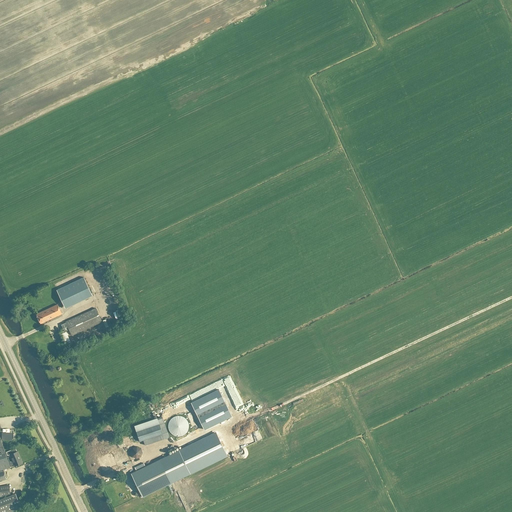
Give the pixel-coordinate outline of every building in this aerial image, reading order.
[(92,296),(85,276),(57,287),(64,307),(92,296)] [(40,324),(62,314),(57,305),(36,315),(40,324)] [(105,326),(97,307),(60,325),(69,343),(105,326)] [(218,389),(191,403),(204,430),(231,416),(218,389)] [(187,432),(188,430),(188,428),(188,427),(188,425),(188,423),(187,422),(186,420),(185,419),(184,418),(182,417),(180,416),(179,416),(177,416),(175,416),(173,417),(172,418),(171,419),(169,420),(169,422),(168,424),(168,425),(168,427),(168,429),(169,431),(169,432),(170,433),(172,435),(173,436),(175,436),(177,437),(178,437),(180,437),(182,436),(183,435),(185,434),(186,433),(187,432)] [(140,439),(163,433),(160,423),(138,430),(140,439)] [(178,451),(160,459),(172,483),(190,474),(189,474),(227,456),(216,433),(178,451)] [(0,480),(6,479),(3,471),(3,470),(10,468),(9,466),(14,464),(14,466),(22,463),(17,452),(10,455),(10,456),(6,458),(3,447),(0,439),(2,439),(2,437),(12,437),(12,434),(2,434),(0,434),(0,480)] [(130,435),(120,437),(121,441),(118,441),(119,446),(131,444),(130,435)] [(98,462),(103,472),(130,462),(127,452),(118,455),(115,446),(99,452),(101,459),(105,458),(106,459),(98,462)] [(160,459),(131,474),(143,497),(172,483),(160,459)] [(0,496),(10,495),(8,485),(0,486),(0,496)] [(0,499),(0,511),(10,511),(21,508),(15,494),(0,499)]
